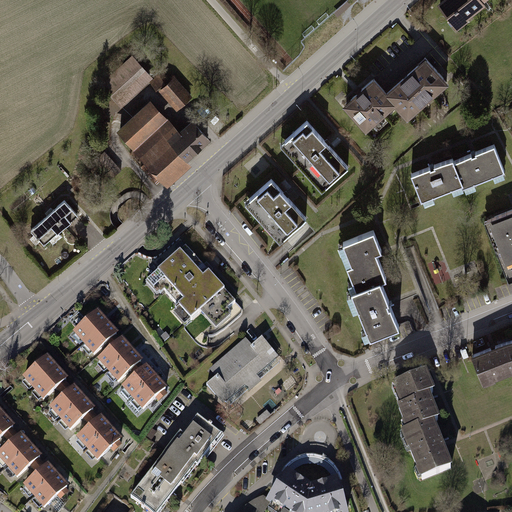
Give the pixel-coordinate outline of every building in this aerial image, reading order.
[(436,0),(435,1),(455,27),(466,19),(464,17),(484,2),(482,0),(436,0)] [(99,81),(94,102),(107,117),(152,76),(131,54),(99,81)] [(428,54),(386,90),(398,104),(409,118),(452,82),(428,54)] [(148,81),(155,89),(163,82),(157,74),(148,81)] [(173,76),(157,90),(175,109),(190,95),(173,76)] [(367,131),(398,104),(386,90),(375,78),(344,104),(367,131)] [(152,101),(119,130),(167,185),(190,165),(186,159),(210,138),(194,119),(180,132),(152,101)] [(306,121),(280,143),(320,190),(346,168),(306,121)] [(496,144),(454,160),(463,183),(464,186),(506,170),(496,144)] [(106,153),(96,162),(109,177),(119,168),(106,153)] [(422,199),(463,183),(454,160),(453,157),(412,173),(422,199)] [(272,180),(244,202),(276,242),(304,219),(272,180)] [(65,200),(31,230),(43,243),(77,214),(65,200)] [(511,209),(485,221),(510,281),(511,280),(511,209)] [(348,265),(357,289),(381,280),(387,277),(377,252),(382,250),(374,230),(344,242),(352,263),(348,265)] [(234,301),(186,246),(145,283),(156,296),(166,288),(181,304),(171,313),(184,329),(201,314),(216,331),(233,316),(226,308),(234,301)] [(399,326),(381,280),(357,289),(353,291),(371,337),(399,326)] [(74,333),(84,345),(110,322),(99,311),(74,333)] [(120,334),(110,322),(84,345),(95,357),(120,334)] [(98,361),(109,372),(134,350),(124,338),(98,361)] [(220,373),(205,387),(230,415),(287,365),(263,339),(254,348),(246,339),(215,366),(220,373)] [(511,374),(511,344),(477,358),(487,384),(511,374)] [(145,362),(134,350),(109,372),(119,384),(145,362)] [(24,378),(34,390),(59,367),(49,356),(24,378)] [(123,389),(133,400),(159,378),(148,366),(123,389)] [(70,379),(59,367),(34,390),(44,402),(70,379)] [(169,389),(159,378),(133,400),(144,412),(169,389)] [(398,415),(405,435),(437,424),(430,403),(438,400),(430,378),(397,390),(404,413),(398,415)] [(51,409),(61,420),(87,398),(76,386),(51,409)] [(97,409),(87,398),(61,420),(72,432),(97,409)] [(0,441),(16,427),(6,415),(0,420),(0,441)] [(78,439),(88,451),(114,428),(103,417),(78,439)] [(179,434),(163,454),(189,474),(220,436),(196,418),(182,436),(179,434)] [(453,471),(437,424),(405,435),(420,482),(453,471)] [(124,440),(114,428),(88,451),(98,463),(124,440)] [(22,434),(0,453),(0,459),(7,468),(33,445),(22,434)] [(43,457),(33,445),(7,468),(18,480),(43,457)] [(147,511),(157,511),(189,474),(163,454),(129,497),(147,511)] [(286,472),(287,473),(311,489),(336,481),(339,480),(337,474),(332,467),(324,462),(315,459),(308,459),(302,460),(296,463),(290,467),(286,472)] [(24,487),(34,498),(60,476),(49,464),(24,487)] [(269,501),(267,505),(269,506),(278,511),(345,511),(336,481),(311,489),(287,473),(269,501)] [(70,487),(60,476),(34,498),(45,510),(70,487)] [(267,505),(269,501),(264,498),(255,502),(240,511),(264,511),(269,506),(267,505)]
